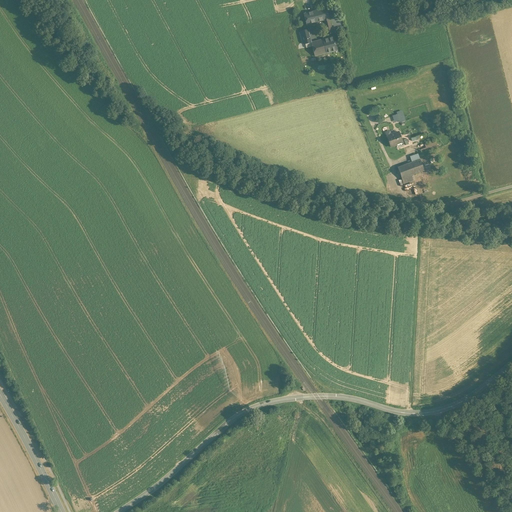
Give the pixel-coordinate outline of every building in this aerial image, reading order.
[(329,19),(326,8),(303,14),(306,25),(323,21),(329,19)] [(333,33),(329,19),(323,21),(327,35),(333,33)] [(308,29),(300,31),(304,44),(311,43),(311,42),(308,29)] [(334,36),(324,39),(328,53),(338,51),(334,36)] [(324,39),(311,42),(311,43),(315,56),(328,53),(324,39)] [(392,115),(394,123),(405,119),(402,110),(396,112),(397,114),(392,115)] [(387,137),(391,147),(403,143),(399,132),(387,137)] [(436,141),(425,144),(426,148),(420,150),(421,153),(438,149),(436,141)] [(420,159),(398,168),(403,183),(413,179),(412,175),(424,171),(420,159)]
